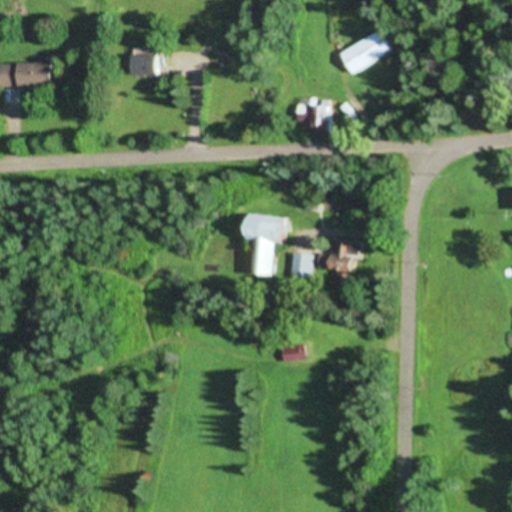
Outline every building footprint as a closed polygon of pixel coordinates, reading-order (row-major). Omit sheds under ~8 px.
[(395,52),(384,31),(343,53),(355,74),(395,52)] [(135,76),(163,76),(163,49),(135,49),(135,76)] [(57,88),(57,65),(2,65),(2,88),(57,88)] [(301,103),(299,123),(316,124),(316,133),(333,135),(335,105),(301,103)] [(281,243),(294,244),(297,218),(257,214),(254,241),(259,241),(256,274),(278,275),(281,243)] [(363,242),(335,242),(334,254),(322,254),(321,270),(339,271),(338,288),(361,289),(363,242)] [(316,254),(296,252),(293,277),(313,279),(316,254)]
